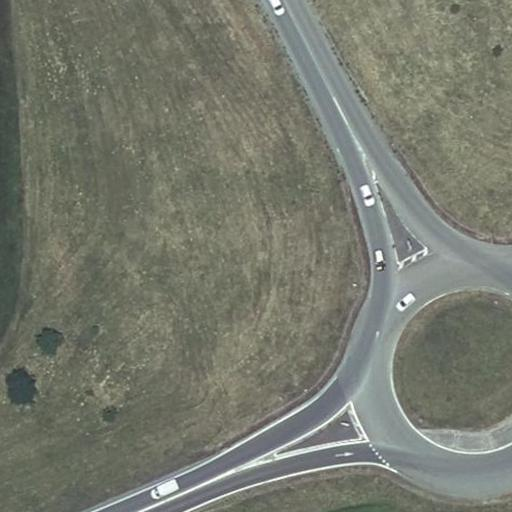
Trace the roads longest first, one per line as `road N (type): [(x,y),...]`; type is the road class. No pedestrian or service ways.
road 1 (trunk): [(361,356),(345,388),(304,424),(115,511)]
road 2 (trunk): [(163,511),(300,462),(404,447)]
road 3 (secondary): [(466,256),(428,230),(334,103)]
road 4 (secondary): [(334,103),(369,199),(389,291)]
